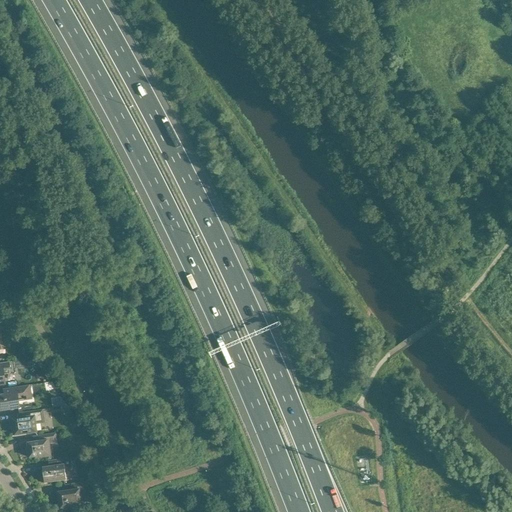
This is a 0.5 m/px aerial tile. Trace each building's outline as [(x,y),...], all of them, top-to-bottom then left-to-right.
[(0,383),(5,383),(4,374),(15,373),(13,361),(0,362),(0,383)] [(0,410),(19,407),(18,401),(32,399),(30,385),(7,388),(8,394),(0,395),(0,410)] [(12,420),(14,434),(36,431),(35,423),(44,422),(42,409),(25,412),(26,418),(12,420)] [(35,456),(36,457),(50,455),(49,446),(57,445),(55,434),(37,436),(38,442),(26,443),(28,457),(35,456)] [(42,467),(44,482),(66,479),(65,472),(73,471),(71,458),(55,460),(56,465),(42,467)] [(87,493),(86,482),(71,484),(72,490),(57,492),(60,509),(81,506),(80,495),(87,493)]
